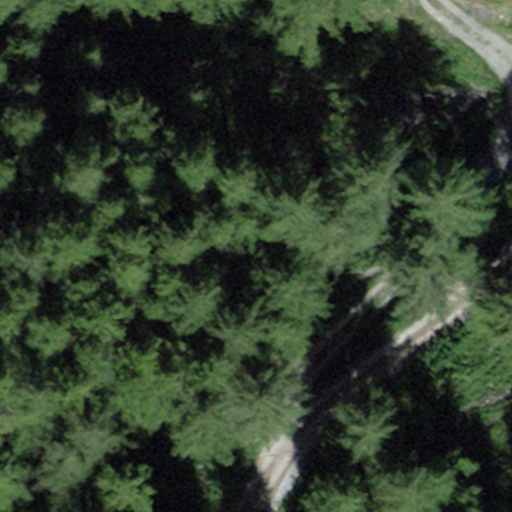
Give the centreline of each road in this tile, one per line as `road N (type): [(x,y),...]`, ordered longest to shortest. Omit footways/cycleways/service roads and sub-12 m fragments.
road 1 (track): [(263,467),(303,361),(411,225),(488,171),(511,103)]
road 2 (track): [(239,511),(263,467),(340,385),(511,261)]
road 3 (track): [(511,87),(494,60),(417,0)]
